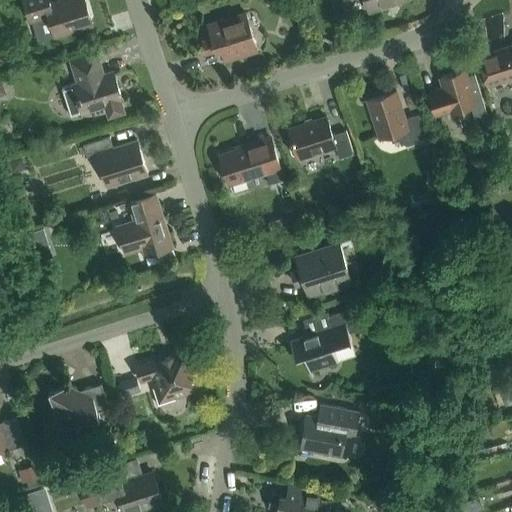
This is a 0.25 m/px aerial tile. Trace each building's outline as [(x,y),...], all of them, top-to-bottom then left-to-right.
[(44,18),(49,21),(54,36),(93,25),(84,0),(63,0),(50,4),(48,0),(22,0),(30,22),(44,18)] [(365,0),(369,11),(383,7),(385,8),(393,6),(395,3),(404,0),(365,0)] [(245,14),(207,25),(212,39),(202,42),(206,54),(221,50),(225,61),(257,51),(245,14)] [(511,46),(477,57),(487,86),(511,78),(511,46)] [(121,104),(125,102),(115,68),(103,72),(96,50),(67,59),(74,81),(69,83),(70,85),(61,88),(67,107),(76,104),(80,117),(108,108),(111,116),(123,112),(121,104)] [(464,70),(440,77),(442,84),(428,89),(436,114),(451,109),(452,112),(471,106),(476,119),(488,115),(474,72),(465,74),(464,70)] [(400,146),(426,137),(418,115),(405,119),(396,91),(367,100),(379,139),(396,133),(400,146)] [(326,118),(288,130),(292,143),(290,144),(289,146),(291,154),(293,155),(296,154),(297,159),(335,147),(339,158),(353,154),(345,131),(332,135),(326,118)] [(107,187),(147,174),(136,140),(112,148),(109,137),(82,145),(86,158),(97,154),(107,187)] [(271,139),(219,156),(223,170),(221,170),(220,172),(222,180),(224,181),(227,180),(228,185),(266,173),(270,184),(284,180),(271,139)] [(361,185),(347,189),(351,204),(366,199),(361,185)] [(144,255),(172,247),(167,232),(166,232),(162,220),(163,220),(154,192),(127,200),(134,223),(121,228),(128,250),(141,246),(144,255)] [(338,243),(296,256),(300,269),(291,272),(295,284),(304,281),(308,294),(350,281),(338,243)] [(371,266),(386,267),(388,249),(372,248),(371,266)] [(351,309),(329,316),(332,328),(289,342),(295,358),(304,356),(309,371),(338,362),(333,347),(351,341),(346,324),(355,321),(351,309)] [(173,397),(198,389),(186,351),(137,367),(141,380),(152,376),(156,387),(152,389),(157,406),(175,400),(173,397)] [(70,385),(48,392),(60,431),(99,419),(97,411),(108,408),(101,384),(80,391),(70,385)] [(353,437),(358,412),(321,405),(319,419),(307,416),(301,448),(340,455),(344,435),(353,437)] [(0,450),(1,450),(2,452),(25,445),(16,417),(0,422),(0,450)] [(506,443),(496,446),(499,455),(508,453),(506,443)] [(499,455),(496,446),(476,450),(479,460),(499,455)] [(152,472),(121,482),(117,468),(79,481),(87,506),(114,497),(119,500),(123,511),(129,511),(162,502),(152,472)] [(276,511),(317,511),(321,493),(288,486),(286,498),(270,495),(268,507),(278,509),(276,511)] [(474,511),(483,509),(479,496),(457,504),(459,511),(474,511)]
